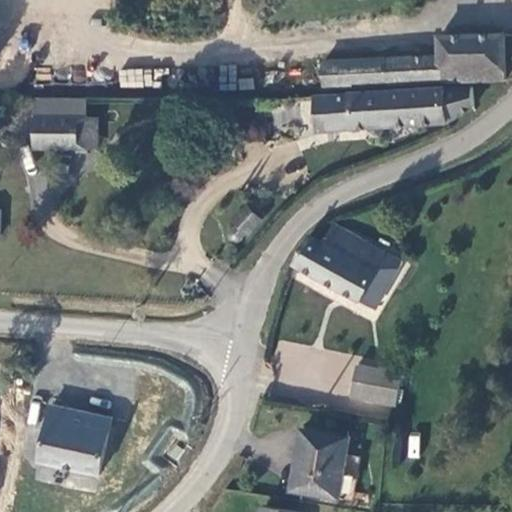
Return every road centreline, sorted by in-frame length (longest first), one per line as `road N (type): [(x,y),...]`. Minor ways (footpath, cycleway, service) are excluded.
road 1 (unclassified): [(246,339),(259,288),(287,237),(318,208),(455,146),(511,101)]
road 2 (unclassified): [(246,339),(0,324)]
road 3 (unclassified): [(167,511),(207,476),(228,429),(246,339)]
